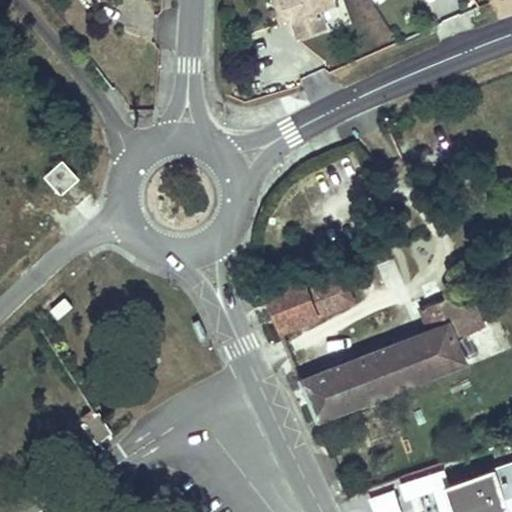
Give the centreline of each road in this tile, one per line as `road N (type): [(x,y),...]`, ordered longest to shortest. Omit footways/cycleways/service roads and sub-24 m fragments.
road 1 (unclassified): [(511,37),(291,131)]
road 2 (tertiary): [(241,345),(322,511)]
road 3 (unclassified): [(131,222),(80,240),(0,311)]
